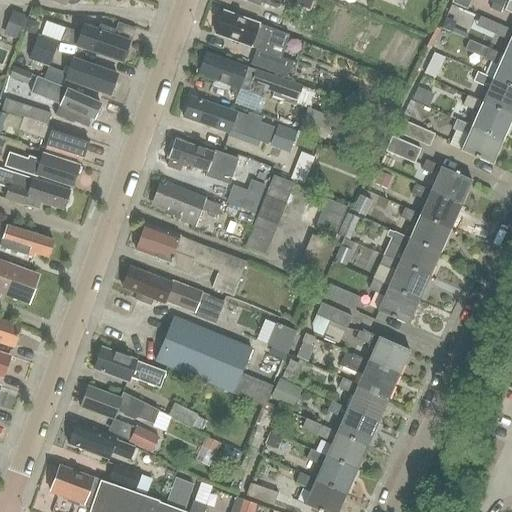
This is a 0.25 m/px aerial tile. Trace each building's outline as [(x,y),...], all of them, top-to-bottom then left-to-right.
[(277,10),(280,0),(282,0),(309,11),(313,0),(247,0),(247,2),(261,8),(262,4),(277,10)] [(452,0),(451,3),(463,8),(466,0),(452,0)] [(290,35),(271,29),(225,12),(217,35),(264,52),(268,41),(286,47),(290,35)] [(445,19),(441,29),(451,33),(455,23),(445,19)] [(28,20),(24,31),(35,35),(39,24),(28,20)] [(65,29),(61,40),(75,45),(119,61),(120,59),(123,57),(125,51),(124,48),(127,40),(112,34),(113,30),(98,24),(96,29),(83,24),(79,34),(65,29)] [(511,31),(500,27),(496,36),(511,43),(506,57),(511,59),(511,31)] [(435,29),(431,37),(436,39),(440,31),(436,29),(435,29)] [(31,62),(53,68),(60,42),(39,36),(31,62)] [(511,59),(506,57),(498,53),(471,41),(466,51),(502,66),(496,81),(511,87),(511,59)] [(298,102),(303,88),(208,54),(200,77),(215,82),(213,86),(230,92),(231,88),(262,99),(265,90),(298,102)] [(107,94),(115,73),(99,67),(101,63),(86,57),(84,62),(71,57),(63,78),(107,94)] [(429,64),(424,74),(434,79),(439,69),(429,64)] [(10,80),(29,87),(33,76),(15,69),(10,80)] [(511,87),(496,81),(479,73),(475,83),(491,90),(484,105),(511,117),(511,87)] [(58,105),(54,114),(70,121),(71,118),(75,119),(74,121),(86,126),(90,118),(92,118),(99,102),(65,88),(65,89),(37,78),(30,94),(58,105)] [(417,88),(412,100),(429,107),(434,95),(417,88)] [(249,114),(247,117),(238,114),(192,98),(185,119),(231,134),(232,132),(268,145),(273,129),(260,124),(263,119),(249,114)] [(511,117),(484,105),(470,99),(468,98),(465,106),(481,113),(474,128),(505,141),(511,125),(511,117)] [(19,132),(46,141),(44,148),(79,160),(86,140),(50,128),(47,127),(51,114),(27,106),(19,132)] [(335,119),(308,108),(301,127),(334,140),(337,132),(330,129),(335,119)] [(474,128),(468,126),(458,121),(454,130),(471,137),(464,153),(494,166),(505,141),(474,128)] [(436,136),(405,122),(399,135),(430,148),(436,136)] [(279,125),(270,147),(288,154),(292,143),(297,146),(302,134),(279,125)] [(422,150),(393,138),(387,152),(416,165),(422,150)] [(172,160),(169,168),(181,172),(184,164),(209,173),(213,160),(215,155),(177,141),(171,160),(172,160)] [(209,173),(207,177),(230,185),(239,160),(216,152),(215,155),(213,160),(209,173)] [(70,186),(78,165),(42,154),(39,164),(34,162),(36,159),(27,156),(26,159),(9,153),(4,165),(30,175),(32,171),(35,172),(35,174),(70,186)] [(300,153),(295,166),(308,171),(314,158),(300,153)] [(433,194),(462,207),(473,183),(428,163),(423,172),(440,180),(433,194)] [(0,185),(7,188),(12,173),(0,169),(0,185)] [(68,190),(31,178),(13,172),(7,188),(4,198),(37,209),(40,202),(61,209),(68,190)] [(380,172),(374,184),(386,190),(392,177),(380,172)] [(269,186),(289,194),(293,184),(273,176),(269,186)] [(221,205),(207,200),(168,184),(166,188),(162,186),(156,203),(160,204),(159,209),(169,213),(168,216),(197,227),(203,210),(217,215),(221,205)] [(285,204),(289,194),(269,186),(265,196),(285,204)] [(236,187),(230,203),(252,210),(258,194),(236,187)] [(462,207),(433,194),(417,187),(413,196),(429,204),(423,218),(452,231),(462,207)] [(265,196),(261,206),(281,214),(285,204),(265,196)] [(353,212),(364,217),(371,202),(360,197),(353,212)] [(322,210),(343,218),(347,208),(326,200),(322,210)] [(261,206),(257,217),(277,225),(281,214),(261,206)] [(318,220),(338,228),(343,218),(322,210),(318,220)] [(452,231),(423,218),(406,210),(402,220),(419,228),(412,242),(441,255),(452,231)] [(350,240),(359,219),(346,213),(337,235),(350,240)] [(253,227),(273,235),(277,225),(257,217),(253,227)] [(334,238),(338,228),(318,220),(314,230),(334,238)] [(0,245),(25,254),(26,251),(45,257),(51,239),(5,225),(0,224),(0,245)] [(248,264),(199,245),(179,237),(147,225),(138,252),(155,259),(154,262),(170,268),(190,276),(195,264),(220,273),(214,291),(236,298),(248,264)] [(249,237),(269,245),(273,235),(253,227),(249,237)] [(441,255),(412,242),(395,235),(390,233),(388,239),(392,241),(385,258),(431,278),(441,255)] [(306,246),(327,254),(332,243),(310,235),(306,246)] [(265,255),(269,245),(249,237),(245,247),(265,255)] [(302,257),(323,265),(327,254),(306,246),(302,257)] [(346,267),(352,252),(341,247),(334,262),(346,267)] [(298,268),(319,276),(323,265),(302,257),(298,268)] [(420,302),(431,278),(385,258),(381,267),(397,274),(391,289),(420,302)] [(29,284),(32,274),(0,261),(0,295),(1,293),(26,303),(33,286),(29,284)] [(166,304),(173,284),(131,268),(124,289),(138,295),(135,301),(152,307),(154,301),(165,305),(166,304)] [(315,287),(319,276),(298,268),(293,278),(315,287)] [(201,294),(202,292),(174,282),(173,284),(166,304),(194,314),(201,294)] [(370,291),(386,299),(379,314),(409,327),(420,302),(391,289),(374,282),(370,291)] [(330,285),(324,298),(355,311),(360,299),(330,285)] [(215,324),(223,302),(201,294),(194,314),(193,316),(215,324)] [(322,305),(317,317),(347,331),(353,318),(322,305)] [(0,343),(12,348),(19,325),(0,318),(0,343)] [(174,318),(156,362),(234,394),(241,375),(252,350),(174,318)] [(296,334),(275,325),(266,347),(286,356),(296,334)] [(370,363),(401,376),(411,352),(365,332),(364,334),(359,332),(356,339),(370,346),(368,349),(374,352),(370,363)] [(302,342),(295,358),(306,363),(313,347),(309,346),(313,338),(304,334),(300,342),(302,342)] [(166,373),(163,372),(104,350),(96,371),(129,383),(131,378),(160,389),(166,373)] [(370,363),(368,362),(354,356),(354,357),(347,354),(341,367),(359,375),(361,370),(366,372),(359,387),(390,400),(401,376),(370,363)] [(288,360),(280,377),(292,382),(300,365),(288,360)] [(241,375),(234,394),(266,407),(273,388),(241,375)] [(278,379),(274,389),(271,395),(293,405),(299,392),(293,389),(294,386),(278,379)] [(390,400),(359,387),(344,380),(339,390),(355,397),(349,411),(379,424),(390,400)] [(123,394),(120,399),(89,387),(83,408),(115,421),(118,412),(141,421),(142,420),(152,425),(159,411),(123,394)] [(197,415),(174,403),(168,415),(201,432),(207,422),(197,416),(197,415)] [(379,424),(349,411),(333,404),(329,413),(345,420),(339,434),(369,448),(379,424)] [(369,448),(339,434),(307,420),(302,430),(334,444),(328,459),(358,472),(369,448)] [(131,461),(135,450),(117,443),(116,441),(76,425),(69,445),(85,452),(84,455),(99,460),(100,457),(110,461),(112,454),(131,461)] [(138,428),(131,444),(152,454),(159,439),(138,428)] [(269,433),(264,444),(277,450),(282,439),(269,433)] [(207,439),(202,449),(215,456),(220,446),(207,439)] [(328,459),(320,455),(311,451),(307,461),(324,468),(317,482),(348,496),(358,472),(328,459)] [(143,475),(115,465),(110,477),(138,488),(143,475)] [(81,505),(84,506),(91,508),(89,511),(185,511),(115,487),(61,467),(51,494),(70,501),(68,504),(80,508),(81,505)] [(317,482),(313,481),(301,475),(297,484),(314,492),(307,507),(318,511),(340,511),(348,496),(317,482)] [(247,498),(275,508),(279,495),(252,486),(247,498)] [(254,511),(257,505),(251,503),(236,498),(231,511),(240,511),(241,510),(246,511),(254,511)] [(189,511),(204,511),(206,507),(193,502),(189,511)]
